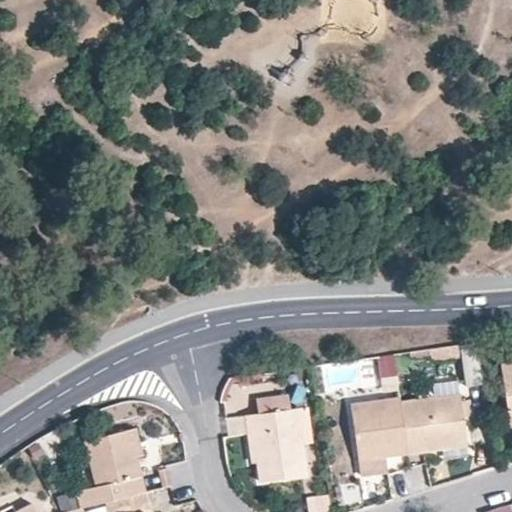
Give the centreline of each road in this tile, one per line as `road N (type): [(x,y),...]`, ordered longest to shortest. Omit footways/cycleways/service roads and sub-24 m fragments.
road 1 (residential): [(190,330),(302,310),(511,300)]
road 2 (residential): [(0,433),(102,369),(190,330)]
road 3 (residential): [(190,330),(224,492),(236,511)]
